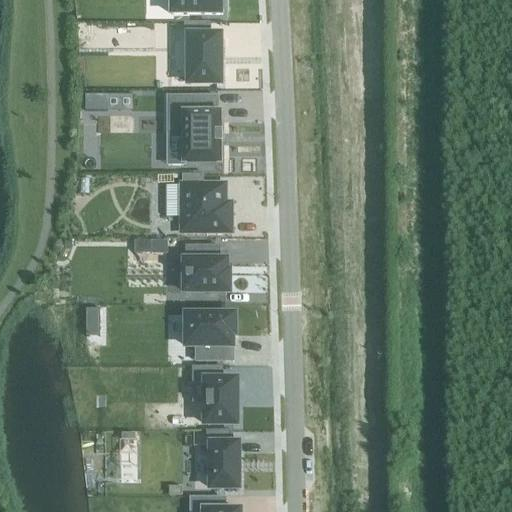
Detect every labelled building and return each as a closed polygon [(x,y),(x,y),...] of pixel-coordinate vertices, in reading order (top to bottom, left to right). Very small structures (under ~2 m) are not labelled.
[(171,0),(172,16),(222,16),(221,0),(171,0)] [(185,25),(185,40),(189,40),(189,86),(220,86),(220,38),(210,38),(210,25),(185,25)] [(222,167),(222,114),(217,114),(217,99),(167,99),(167,134),(183,134),(183,167),(222,167)] [(182,220),(182,234),(231,234),(231,205),(225,205),(225,186),(203,186),(203,177),(183,177),(183,183),(183,186),(182,186),(182,220)] [(186,263),(186,294),(230,294),(230,274),(228,274),(228,263),(221,263),(221,248),(188,248),(188,263),(186,263)] [(86,311),(86,321),(99,321),(99,311),(86,311)] [(187,317),(187,348),(196,348),(196,363),(225,363),(225,348),(232,348),(232,337),(234,337),(235,337),(235,317),(187,317)] [(193,384),(193,404),(205,404),(205,426),(236,426),(236,382),(222,382),(222,369),(193,369),(193,384)] [(207,433),(207,448),(211,448),(211,490),(238,490),(238,446),(232,446),(232,433),(207,433)] [(191,500),(190,511),(223,511),(224,500),(191,500)]
